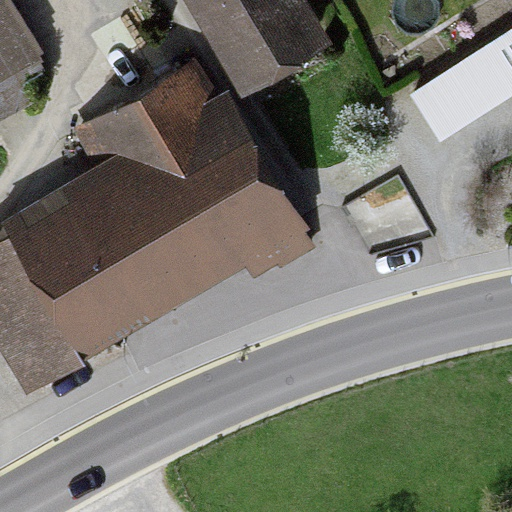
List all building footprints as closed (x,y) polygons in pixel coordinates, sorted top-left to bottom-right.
[(0,0),(0,68),(27,52),(0,8),(0,0)] [(305,32),(287,0),(207,0),(209,3),(214,0),(252,64),(305,32)] [(142,3),(121,15),(133,34),(153,21),(142,3)] [(511,27),(414,90),(437,127),(511,79),(511,27)] [(185,64),(92,118),(116,159),(209,105),(185,64)] [(281,202),(233,118),(9,248),(4,239),(0,241),(0,249),(6,259),(0,262),(0,310),(40,376),(68,360),(52,335),(281,202)]
